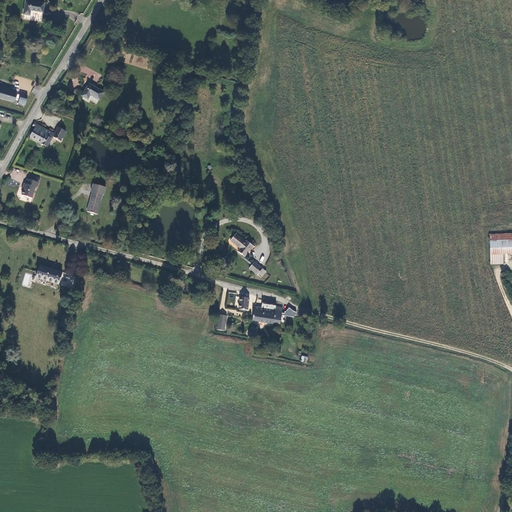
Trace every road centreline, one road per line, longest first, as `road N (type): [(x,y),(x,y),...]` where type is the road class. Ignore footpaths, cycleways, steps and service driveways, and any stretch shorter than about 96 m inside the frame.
road 1 (unclassified): [(0,222),(287,299)]
road 2 (track): [(511,369),(287,299)]
road 3 (unclassified): [(101,0),(0,174)]
